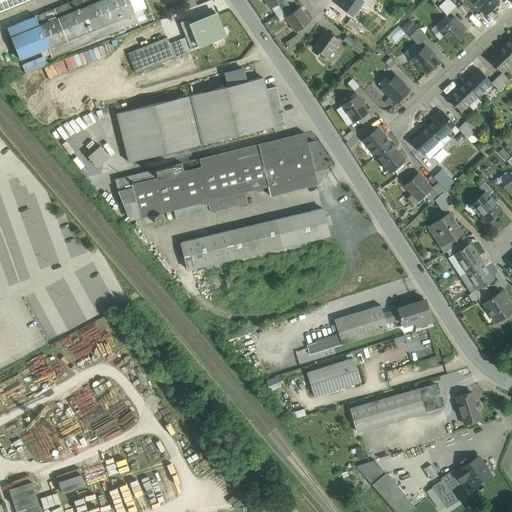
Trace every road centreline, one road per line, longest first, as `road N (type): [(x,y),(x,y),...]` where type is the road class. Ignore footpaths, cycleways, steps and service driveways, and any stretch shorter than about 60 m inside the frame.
road 1 (residential): [(242,0),(467,342),(511,382)]
road 2 (residential): [(511,15),(401,125)]
